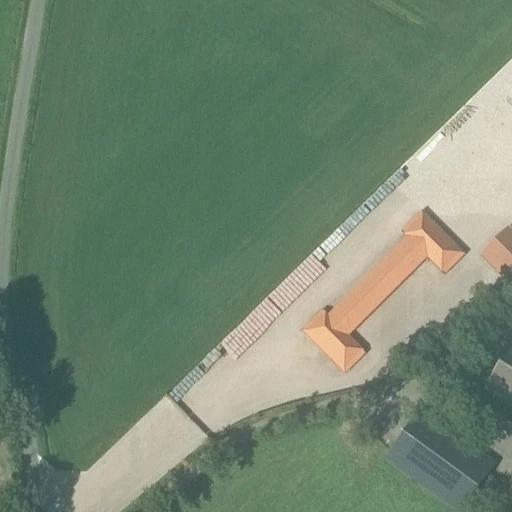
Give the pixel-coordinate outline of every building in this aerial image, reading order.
[(511,71),(491,90),(511,113),(511,71)] [(303,332),(345,375),(365,355),(347,337),(426,258),(444,276),(464,256),(422,214),(402,234),(408,239),(328,318),(323,313),(303,332)] [(511,233),(508,230),(481,257),(511,288),(511,233)] [(235,327),(269,358),(282,345),(248,313),(235,327)] [(484,390),(511,407),(511,347),(484,390)] [(424,409),(384,463),(451,511),(461,511),(497,464),(424,409)]
